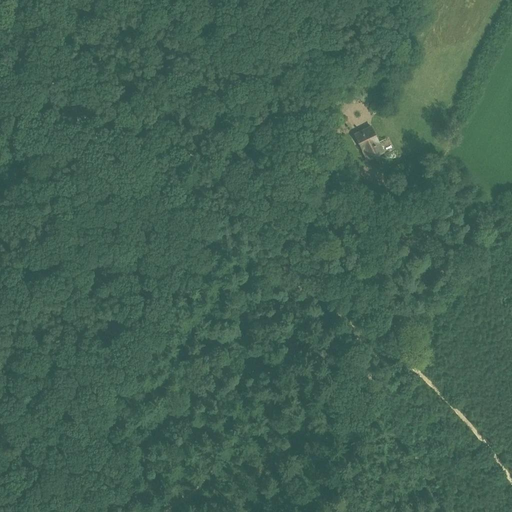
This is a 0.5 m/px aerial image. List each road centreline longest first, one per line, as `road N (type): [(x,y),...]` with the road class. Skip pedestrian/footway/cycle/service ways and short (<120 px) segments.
road 1 (track): [(0,453),(187,224)]
road 2 (track): [(511,485),(465,420),(302,285)]
road 3 (track): [(302,285),(230,446),(165,511)]
road 4 (track): [(187,224),(60,169),(0,128)]
road 5 (track): [(302,285),(187,224)]
